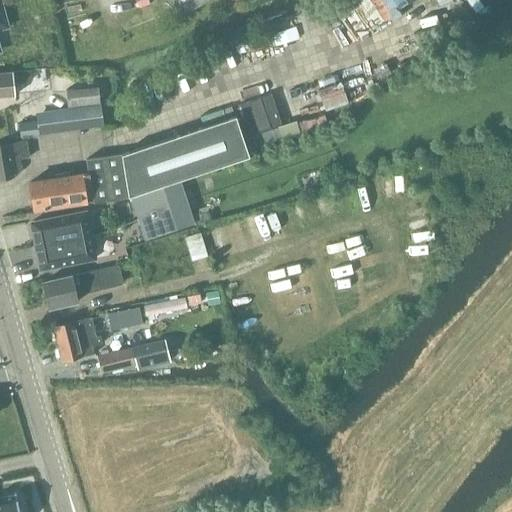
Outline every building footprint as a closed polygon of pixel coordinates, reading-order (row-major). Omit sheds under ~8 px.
[(169,0),(180,17),(207,0),(169,0)] [(459,18),(414,33),(420,54),(466,39),(459,18)] [(13,81),(32,79),(30,69),(0,72),(0,96),(15,95),(13,81)] [(336,99),(373,88),(369,75),(332,86),(336,99)] [(66,90),(68,106),(99,102),(98,86),(66,90)] [(272,95),(238,106),(248,136),(282,125),(272,95)] [(100,104),(35,112),(36,121),(18,123),(20,138),(103,127),(100,104)] [(121,154),(129,196),(250,156),(236,116),(121,154)] [(282,139),(278,127),(250,136),(253,148),(282,139)] [(29,157),(26,141),(0,145),(0,179),(14,177),(22,169),(20,158),(29,157)] [(121,154),(86,159),(88,173),(30,182),(34,210),(93,201),(94,202),(129,196),(121,154)] [(163,190),(166,201),(169,209),(169,208),(187,203),(180,182),(162,188),(163,190)] [(162,188),(132,198),(136,211),(166,201),(163,190),(162,188)] [(90,236),(84,212),(30,225),(35,248),(90,236)] [(209,212),(199,214),(202,225),(212,222),(209,212)] [(171,216),(141,226),(145,240),(176,230),(171,216)] [(200,233),(185,237),(192,261),(207,256),(200,233)] [(35,248),(41,272),(95,259),(90,236),(35,248)] [(115,266),(43,282),(49,308),(78,301),(75,288),(83,286),(85,293),(101,290),(100,288),(120,284),(115,266)] [(217,291),(206,293),(208,305),(219,304),(217,291)] [(190,304),(203,301),(201,294),(189,297),(190,304)] [(144,304),(146,315),(186,306),(184,296),(144,304)] [(139,307),(107,314),(111,330),(142,323),(139,307)] [(93,346),(104,343),(102,335),(97,336),(92,316),(75,321),(53,326),(61,361),(94,354),(93,346)] [(102,355),(98,356),(102,372),(136,363),(138,368),(170,361),(165,340),(109,353),(102,355)] [(0,511),(22,511),(22,506),(18,505),(16,492),(0,495),(0,511)]
